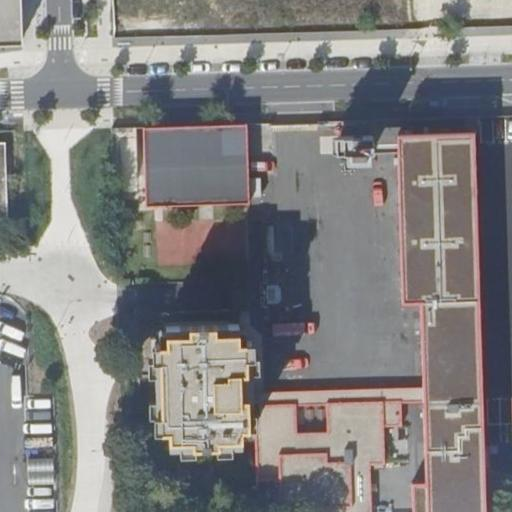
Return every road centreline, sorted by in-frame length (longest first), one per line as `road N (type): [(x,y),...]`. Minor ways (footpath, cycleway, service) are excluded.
road 1 (residential): [(65,90),(511,75)]
road 2 (unclassified): [(0,274),(119,298),(202,296)]
